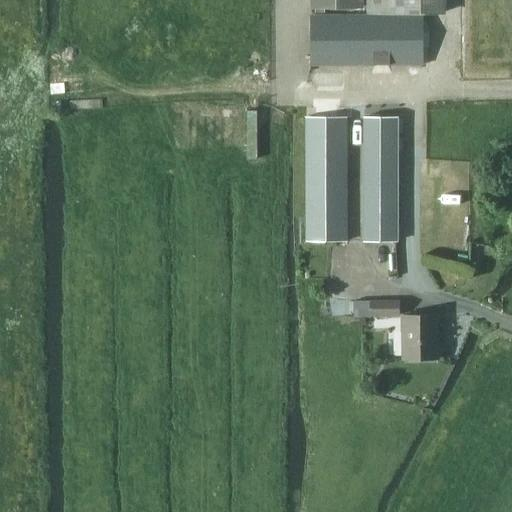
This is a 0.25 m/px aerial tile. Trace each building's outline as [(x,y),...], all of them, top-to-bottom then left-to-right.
[(422,13),(444,13),(444,0),(366,0),(367,15),(310,15),(311,64),(423,64),(422,13)] [(347,240),(348,116),(307,115),(306,239),(347,240)] [(397,241),(398,117),(364,116),(364,240),(397,241)] [(354,317),(398,316),(398,301),(354,302),(354,317)] [(404,359),(437,358),(437,315),(403,316),(404,359)]
